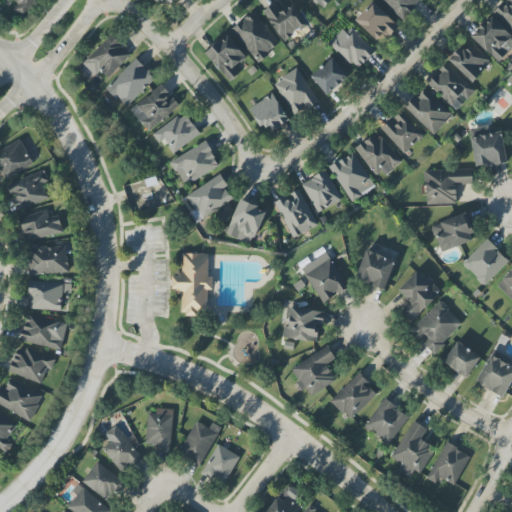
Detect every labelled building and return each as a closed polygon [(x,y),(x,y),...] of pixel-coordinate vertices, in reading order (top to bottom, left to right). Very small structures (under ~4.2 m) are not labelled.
[(13,11),(23,18),(36,0),(11,0),(18,5),(13,11)] [(330,0),(302,0),(303,0),(302,0),(312,0),(325,9),(330,0)] [(380,0),(402,19),(419,0),(380,0)] [(511,0),(506,0),(507,0),(494,14),(511,30),(511,0)] [(399,27),(372,2),(355,20),(377,40),(385,32),(390,36),(399,27)] [(307,27),(294,4),(280,12),(276,4),(264,11),(282,42),(307,27)] [(233,28),(256,62),(279,47),(256,12),(233,28)] [(471,37),(498,63),(511,47),(511,36),(490,17),(471,37)] [(356,70),(375,52),(350,25),(330,43),(356,70)] [(235,69),(247,57),(227,35),(206,55),(231,81),(239,74),(235,69)] [(101,71),(109,79),(131,54),(111,36),(84,65),(96,76),(101,71)] [(448,61),(472,82),(491,61),(472,44),(464,53),(460,49),(448,61)] [(349,79),(334,58),(311,75),(326,96),(349,79)] [(155,82),(139,60),(105,85),(122,107),(155,82)] [(465,102),(476,91),(446,63),(427,84),(456,111),(465,102)] [(274,83),(295,116),(318,101),(298,69),(274,83)] [(146,131),(179,109),(164,86),(131,107),(146,131)] [(404,107),(433,134),(452,114),(426,90),(417,99),(414,97),(404,107)] [(272,131),(290,121),(274,94),(249,108),(262,129),(268,126),(272,131)] [(381,128),(404,154),(424,136),(402,111),(393,119),(392,118),(381,128)] [(152,134),(159,144),(164,140),(174,153),(199,136),(183,113),(152,134)] [(377,179),(399,164),(378,132),(356,148),(377,179)] [(470,138),(476,169),(507,163),(501,132),(470,138)] [(0,172),(6,181),(35,163),(20,139),(0,151),(0,172)] [(220,168),(208,142),(171,160),(183,186),(220,168)] [(329,167),(352,202),(375,187),(353,152),(329,167)] [(457,204),(456,185),(473,185),(472,170),(425,171),(426,205),(457,204)] [(17,211),(48,200),(43,185),(49,182),(45,171),(7,185),(17,211)] [(318,213),(342,200),(326,171),(302,184),(318,213)] [(235,200),(222,176),(187,195),(200,219),(235,200)] [(293,238),(318,226),(300,190),(275,202),(293,238)] [(265,210),(239,200),(227,235),(253,245),(265,210)] [(25,242),(63,233),(59,215),(48,218),(46,211),(19,217),(25,242)] [(475,242),(468,214),(433,223),(440,251),(475,242)] [(509,261),(486,239),(462,265),(485,286),(509,261)] [(29,277),(68,272),(65,245),(26,250),(29,277)] [(385,290),(396,261),(366,250),(356,279),(385,290)] [(349,287),(326,253),(301,270),(324,304),(349,287)] [(188,258),(209,258),(212,316),(191,317),(188,258)] [(511,270),(497,284),(511,301),(511,270)] [(410,302),(401,312),(412,322),(440,293),(417,271),(398,291),(410,302)] [(28,311),(65,311),(65,293),(71,293),(71,283),(29,282),(28,311)] [(463,325),(440,302),(410,332),(421,342),(433,354),(463,325)] [(323,326),(325,312),(292,307),(289,327),(284,327),(283,337),(316,342),(319,325),(323,326)] [(21,342),(61,350),(67,323),(26,314),(21,342)] [(481,358),(457,342),(443,363),(467,378),(481,358)] [(336,381),(327,365),(336,360),(328,347),(291,369),(308,398),(336,381)] [(41,384),(47,368),(52,370),(56,359),(26,349),(25,352),(17,350),(9,373),(41,384)] [(503,398),(511,382),(511,366),(491,355),(476,382),(503,398)] [(378,394),(359,374),(331,400),(350,421),(378,394)] [(0,405),(32,421),(43,395),(10,380),(5,390),(0,387),(0,405)] [(391,445),(409,415),(383,399),(364,429),(391,445)] [(156,451),(172,452),(173,409),(156,409),(156,414),(147,414),(146,445),(156,445),(156,451)] [(13,445),(6,439),(17,426),(0,412),(0,448),(6,453),(13,445)] [(420,474),(435,448),(421,440),(427,429),(413,421),(391,458),(402,464),(397,472),(409,478),(413,471),(420,474)] [(213,423),(209,430),(196,422),(178,453),(200,466),(222,428),(213,423)] [(111,442),(103,448),(122,474),(142,459),(117,425),(105,434),(111,442)] [(471,456),(446,443),(426,479),(436,484),(439,478),(455,486),(471,456)] [(224,486),(240,457),(218,445),(202,474),(224,486)] [(82,482),(106,500),(112,493),(117,496),(127,484),(97,462),(82,482)] [(296,488),(287,483),(268,511),(298,511),(302,505),(290,498),(296,488)] [(71,511),(110,511),(112,510),(77,485),(72,492),(76,495),(67,509),(71,511)]
